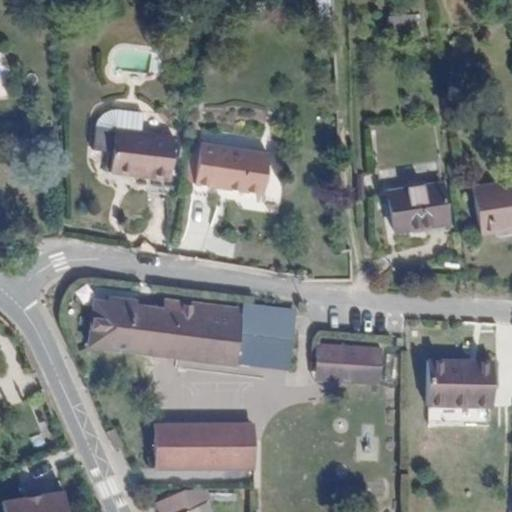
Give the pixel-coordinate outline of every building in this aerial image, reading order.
[(414,14),(386,17),(387,32),(416,30),(414,14)] [(147,184),(176,189),(183,147),(147,141),(150,121),(123,116),(117,117),(109,120),(104,124),(101,133),(121,137),(118,159),(116,173),(148,179),(147,184)] [(121,137),(101,133),(98,156),(118,159),(121,137)] [(266,160),(192,148),(185,188),(260,201),(266,160)] [(432,159),(383,165),(392,233),(442,226),(432,159)] [(115,179),(147,184),(148,179),(116,173),(115,179)] [(511,175),(466,182),(473,230),(511,224),(511,175)] [(94,343),(241,369),(251,310),(199,302),(199,306),(189,304),(189,301),(172,298),(171,309),(142,304),(143,299),(117,295),(116,300),(101,298),(94,343)] [(289,377),(301,313),(252,305),(251,310),(241,369),(289,377)] [(318,364),(360,371),(359,334),(323,328),(318,364)] [(359,334),(360,371),(386,375),(390,339),(359,334)] [(490,369),(423,365),(420,410),(423,410),(422,429),(481,433),(482,414),(486,413),(490,369)] [(260,425),(158,432),(161,477),(262,470),(260,425)] [(1,501),(3,511),(74,511),(70,487),(1,501)] [(215,511),(207,494),(202,494),(180,505),(180,511),(215,511)]
